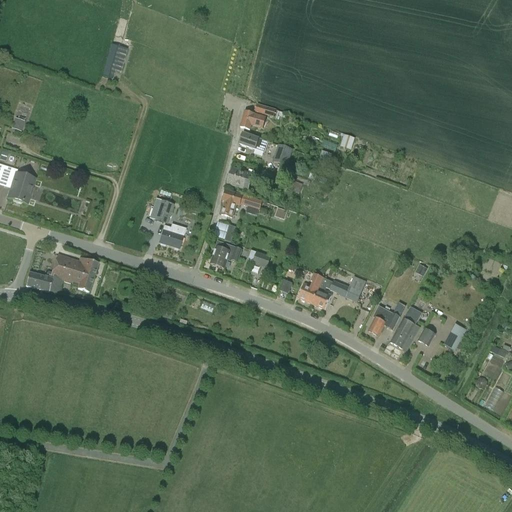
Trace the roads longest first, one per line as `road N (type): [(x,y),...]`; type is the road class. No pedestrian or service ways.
road 1 (tertiary): [(511,466),(437,424),(57,301),(15,296)]
road 2 (unclassified): [(511,444),(330,331),(195,280)]
road 3 (residential): [(195,280),(245,98)]
road 4 (unclassified): [(195,280),(35,229)]
